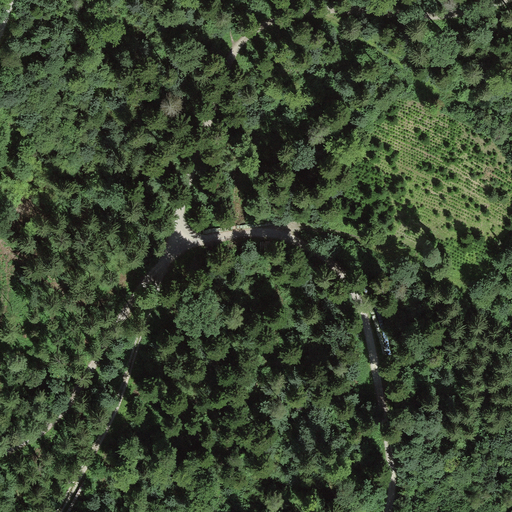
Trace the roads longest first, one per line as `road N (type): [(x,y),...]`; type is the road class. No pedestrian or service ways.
road 1 (track): [(60,511),(111,416),(215,102),(248,35),(284,17),(324,11),(436,16),(506,0)]
road 2 (track): [(386,511),(386,409),(362,306),(316,251),(282,234),(226,233),(169,246),(64,410),(38,434),(0,451)]
